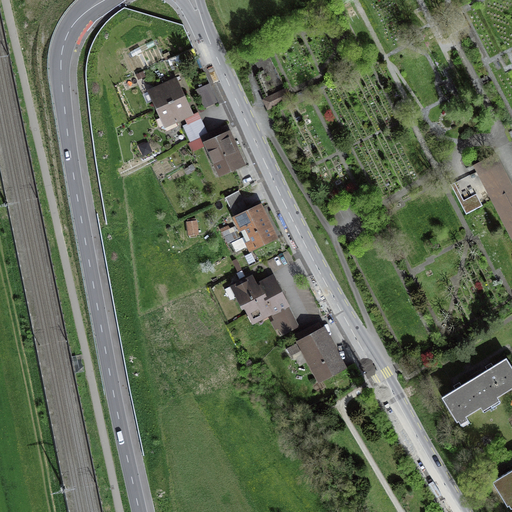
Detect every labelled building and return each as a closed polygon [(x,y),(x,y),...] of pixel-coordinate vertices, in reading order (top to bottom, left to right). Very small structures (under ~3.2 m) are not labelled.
[(148,89),(156,107),(184,95),(176,77),(148,89)] [(210,85),(199,90),(206,108),(217,103),(210,85)] [(286,89),(263,99),(267,109),(290,99),(286,89)] [(192,114),(184,95),(156,107),(164,126),(184,118),(192,114)] [(197,112),(192,114),(184,118),(186,123),(182,125),(189,143),(201,139),(207,136),(197,112)] [(207,136),(201,139),(216,175),(244,164),(228,127),(207,136)] [(511,187),(494,153),(474,164),(511,236),(511,187)] [(451,183),(466,213),(483,205),(477,192),(464,198),(459,188),(473,181),(470,174),(451,183)] [(242,193),(227,200),(232,211),(247,204),(242,193)] [(259,203),(233,215),(249,250),(276,237),(259,203)] [(198,221),(187,221),(187,235),(199,234),(198,221)] [(258,280),(254,272),(228,285),(239,306),(241,304),(251,323),(269,314),(280,336),(299,327),(272,273),(258,280)] [(323,324),(295,338),(317,380),(344,366),(323,324)] [(511,367),(508,360),(475,379),(491,407),(500,402),(498,399),(511,390),(511,367)] [(483,411),(491,407),(475,379),(442,398),(456,422),(459,420),(461,424),(468,420),(466,417),(481,408),(483,411)] [(511,471),(493,483),(508,508),(510,507),(511,510),(511,471)]
